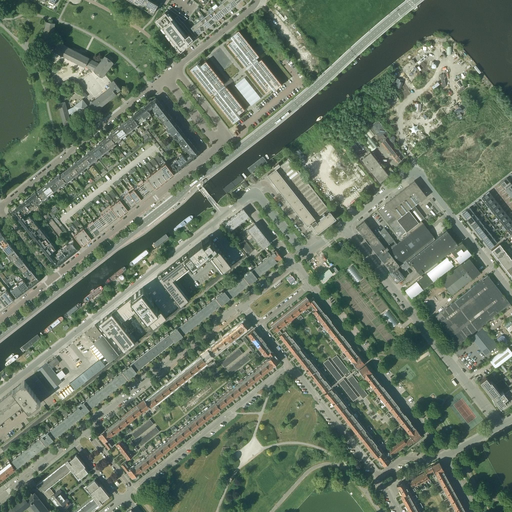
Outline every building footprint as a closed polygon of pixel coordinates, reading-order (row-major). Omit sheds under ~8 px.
[(149,0),(146,0),(142,8),(147,11),(152,2),(150,0),(149,0)] [(227,0),(225,0),(222,3),(228,11),(233,7),(227,0)] [(157,4),(155,3),(152,2),(147,11),(152,14),(156,7),(158,5),(157,4)] [(224,14),(228,11),(222,3),(218,6),(224,14)] [(218,6),(213,10),(219,18),(224,14),(218,6)] [(215,21),(219,18),(213,10),(209,13),(215,21)] [(190,35),(189,34),(188,34),(185,37),(166,13),(165,12),(156,19),(180,51),(190,43),(195,38),(194,37),(194,36),(192,38),(190,35)] [(211,25),(215,21),(209,13),(204,17),(211,25)] [(204,17),(200,20),(206,28),(211,25),(204,17)] [(202,32),(206,28),(200,20),(195,24),(202,32)] [(113,63),(112,61),(113,58),(109,55),(107,57),(104,56),(99,63),(85,56),(86,55),(83,53),(82,55),(55,41),(52,40),(55,23),(45,22),(44,29),(43,32),(44,32),(42,39),(41,41),(42,42),(51,44),(51,43),(54,44),(57,45),(54,51),(84,66),(87,68),(87,67),(93,70),(99,76),(102,77),(113,63)] [(191,28),(197,35),(202,32),(195,24),(191,28)] [(232,35),(253,61),(256,58),(259,56),(238,30),(232,35)] [(231,36),(233,39),(251,62),(245,67),(246,68),(247,70),(253,65),(272,88),(274,90),(275,89),(255,63),(258,61),(257,59),(256,58),(253,61),(232,35),(231,36)] [(245,67),(251,62),(233,39),(227,44),(245,67)] [(411,55),(402,62),(408,68),(416,60),(411,55)] [(275,89),(281,85),(282,84),(261,58),(258,61),(255,63),(275,89)] [(218,88),(224,84),(206,61),(200,66),(218,88)] [(197,63),(196,64),(216,90),(213,92),(214,93),(216,95),(218,93),(239,118),(240,117),(238,114),(220,91),(226,86),(225,85),(224,84),(218,88),(200,66),(197,63)] [(216,90),(196,64),(190,69),(210,95),(213,92),(216,90)] [(265,93),(272,88),(253,65),(247,70),(265,93)] [(401,73),(395,79),(402,85),(407,80),(401,73)] [(251,105),(261,97),(245,76),(235,84),(251,105)] [(382,78),(374,84),(381,93),(389,86),(382,78)] [(115,93),(120,90),(113,81),(108,85),(110,87),(90,104),(95,110),(116,94),(115,93)] [(440,83),(432,85),(434,97),(442,96),(440,83)] [(238,114),(239,114),(244,109),(226,86),(220,91),(238,114)] [(452,86),(446,91),(452,98),(458,93),(452,86)] [(233,123),(239,118),(218,93),(216,95),(212,97),(233,123)] [(153,106),(154,108),(161,103),(156,98),(155,98),(145,105),(149,109),(153,106)] [(80,115),(89,108),(82,99),(74,106),(74,107),(73,108),(71,110),(69,111),(68,111),(65,102),(58,104),(64,125),(71,123),(68,114),(71,113),(71,115),(73,113),(73,112),(75,111),(76,110),(80,115)] [(155,118),(158,115),(165,110),(161,103),(154,108),(154,109),(156,112),(155,112),(157,114),(153,116),(155,118)] [(145,106),(138,111),(144,118),(150,114),(150,113),(145,106)] [(451,106),(444,112),(451,120),(458,114),(451,106)] [(158,115),(163,122),(170,116),(165,110),(158,115)] [(132,116),(138,123),(144,118),(138,111),(132,116)] [(132,116),(126,121),(132,129),(134,128),(136,130),(138,128),(136,126),(138,124),(138,123),(132,116)] [(163,122),(168,128),(175,122),(170,116),(163,122)] [(362,116),(353,118),(355,129),(364,127),(362,116)] [(378,137),(383,134),(386,131),(387,131),(378,120),(372,124),(378,132),(376,134),(378,137)] [(120,125),(127,133),(129,132),(131,134),(133,132),(131,130),(132,129),(126,121),(120,125)] [(170,131),(173,134),(180,128),(175,122),(168,128),(166,130),(169,133),(170,131)] [(120,125),(114,130),(121,138),(122,137),(124,139),(126,137),(124,135),(127,133),(120,125)] [(176,142),(178,140),(185,135),(180,128),(173,134),(175,137),(173,138),(176,142)] [(121,141),(119,139),(121,138),(114,130),(108,134),(115,142),(117,141),(119,143),(121,141)] [(358,136),(370,152),(378,146),(366,130),(358,136)] [(381,142),(386,138),(383,134),(378,137),(378,138),(381,142)] [(190,141),(188,139),(185,135),(178,140),(182,147),(190,141)] [(397,163),(404,156),(395,145),(396,144),(389,135),(381,142),(397,163)] [(108,136),(102,140),(109,148),(110,147),(112,150),(115,148),(113,146),(115,144),(108,136)] [(379,183),(389,175),(370,152),(358,136),(349,143),(356,152),(360,149),(362,152),(365,149),(366,151),(368,153),(361,159),(379,183)] [(97,145),(103,153),(105,151),(107,154),(109,152),(107,150),(109,148),(102,140),(97,145)] [(188,152),(189,152),(195,147),(190,141),(182,147),(185,149),(188,152)] [(97,145),(91,150),(97,158),(99,157),(101,159),(103,157),(101,155),(103,153),(97,145)] [(199,152),(195,147),(189,152),(190,154),(186,157),(190,161),(199,154),(199,152)] [(98,161),(96,159),(97,158),(91,150),(85,154),(84,155),(90,163),(91,162),(93,161),(95,163),(98,161)] [(84,155),(78,160),(84,168),(86,167),(88,169),(90,167),(88,165),(90,163),(84,155)] [(188,163),(188,162),(188,161),(184,155),(182,155),(176,160),(182,166),(185,164),(186,164),(188,163)] [(335,218),(289,157),(280,165),(278,163),(273,167),(275,169),(267,175),(307,225),(311,223),(317,232),(335,218)] [(72,164),(79,172),(81,171),(83,173),(85,171),(83,169),(84,168),(78,160),(72,164)] [(178,170),(179,169),(182,166),(176,160),(170,164),(176,172),(178,170)] [(263,160),(245,174),(247,177),(266,163),(263,160)] [(165,163),(156,170),(164,180),(173,173),(165,163)] [(72,164),(66,169),(73,177),(74,176),(76,178),(78,177),(76,174),(79,172),(72,164)] [(391,166),(386,169),(389,175),(395,171),(391,166)] [(73,181),(71,178),(73,177),(66,169),(61,173),(67,182),(69,180),(71,182),(73,181)] [(155,188),(164,180),(156,170),(147,177),(148,178),(155,188)] [(59,173),(53,178),(60,186),(61,185),(63,187),(65,185),(63,183),(66,181),(59,173)] [(239,177),(221,192),(224,195),(242,181),(239,177)] [(511,183),(507,177),(499,183),(504,189),(511,183)] [(53,178),(48,183),(54,190),(56,189),(58,191),(60,189),(58,187),(60,186),(53,178)] [(148,178),(143,182),(151,191),(155,188),(148,178)] [(138,186),(146,195),(151,191),(143,182),(142,180),(138,183),(137,184),(138,186)] [(426,196),(418,185),(414,181),(402,190),(415,206),(426,196)] [(48,183),(42,187),(48,195),(49,194),(51,196),(54,194),(52,192),(54,190),(48,183)] [(141,198),(146,195),(138,186),(136,187),(134,189),(141,198)] [(42,187),(36,192),(42,200),(44,198),(46,200),(48,199),(46,196),(48,195),(42,187)] [(129,192),(137,202),(141,198),(134,189),(133,187),(128,191),(129,192)] [(424,218),(415,206),(402,190),(377,210),(395,233),(403,227),(406,232),(421,220),(424,218)] [(36,192),(30,197),(36,204),(42,200),(36,192)] [(124,195),(125,196),(132,205),(137,202),(129,192),(124,195)] [(489,192),(481,198),(485,202),(492,196),(489,192)] [(125,196),(121,200),(128,209),(132,205),(125,196)] [(492,196),(485,202),(488,207),(496,201),(492,196)] [(30,197),(24,201),(30,209),(36,204),(30,197)] [(60,209),(70,201),(69,199),(64,203),(63,201),(59,204),(60,206),(59,207),(60,209)] [(119,216),(128,209),(121,200),(120,199),(111,206),(119,216)] [(24,201),(18,206),(24,213),(27,211),(30,209),(24,201)] [(496,201),(488,207),(492,211),(499,205),(496,201)] [(110,205),(105,209),(114,220),(119,216),(111,206),(110,205)] [(499,205),(492,211),(496,216),(503,210),(499,205)] [(13,211),(21,221),(26,217),(25,216),(24,217),(22,214),(24,213),(18,206),(13,210),(13,211)] [(473,212),(469,207),(462,213),(466,218),(473,212)] [(54,214),(59,210),(57,208),(52,212),(50,209),(48,211),(57,223),(59,221),(54,214)] [(239,223),(249,216),(243,208),(224,223),(230,231),(230,230),(235,237),(237,235),(232,229),(238,224),(242,229),(243,228),(239,223)] [(109,223),(114,220),(105,209),(101,212),(102,214),(109,223)] [(503,210),(496,216),(499,221),(507,215),(503,210)] [(477,217),(473,212),(466,218),(470,223),(477,217)] [(109,223),(102,214),(98,218),(105,227),(109,223)] [(21,221),(26,227),(34,221),(32,218),(31,218),(29,215),(26,217),(21,221)] [(192,215),(174,230),(176,233),(195,219),(192,215)] [(507,215),(499,221),(503,225),(510,219),(507,215)] [(477,217),(470,223),(474,228),(481,222),(477,217)] [(101,230),(105,227),(98,218),(93,221),(101,230)] [(511,221),(510,219),(503,225),(506,230),(511,225),(511,221)] [(101,230),(93,221),(93,220),(88,224),(88,225),(96,234),(101,230)] [(356,227),(357,229),(391,272),(393,271),(399,265),(388,251),(392,247),(389,244),(385,247),(375,235),(364,220),(356,227)] [(406,232),(409,234),(397,244),(392,247),(388,251),(399,265),(434,237),(423,223),(421,220),(406,232)] [(30,233),(39,227),(34,221),(26,227),(30,233)] [(481,222),(474,228),(478,233),(485,227),(481,222)] [(255,223),(254,224),(242,233),(244,235),(249,231),(253,236),(248,240),(250,242),(255,238),(263,248),(270,242),(255,223)] [(96,234),(88,225),(84,228),(91,237),(96,234)] [(31,234),(38,243),(46,236),(43,232),(40,228),(39,227),(30,233),(31,234)] [(82,245),(91,237),(84,228),(83,227),(74,235),(82,245)] [(392,247),(397,244),(384,227),(375,235),(385,247),(389,244),(392,247)] [(485,227),(478,233),(482,238),(489,232),(485,227)] [(446,230),(419,251),(430,265),(457,244),(446,230)] [(489,232),(482,238),(486,243),(493,237),(489,232)] [(170,233),(152,247),(155,250),(172,237),(170,233)] [(6,235),(0,239),(0,242),(3,247),(11,241),(6,235)] [(43,249),(51,242),(46,236),(38,243),(43,249)] [(208,236),(157,276),(180,305),(192,297),(178,279),(202,260),(201,259),(206,256),(220,274),(221,273),(223,272),(224,271),(226,270),(227,268),(229,267),(231,266),(231,265),(208,236)] [(493,237),(486,243),(490,248),(497,242),(493,237)] [(67,244),(74,252),(80,247),(76,243),(74,239),(67,244)] [(16,247),(11,241),(3,247),(8,253),(16,247)] [(47,255),(51,251),(52,252),(53,251),(56,249),(53,246),(54,246),(51,242),(43,249),(47,255)] [(447,257),(406,289),(413,297),(454,265),(455,266),(471,254),(462,242),(445,255),(447,257)] [(491,250),(495,254),(503,248),(499,243),(491,250)] [(62,249),(68,257),(74,252),(67,244),(62,249)] [(8,253),(13,259),(21,253),(16,247),(8,253)] [(507,253),(503,248),(495,254),(498,259),(507,253)] [(59,252),(56,254),(62,261),(68,257),(62,249),(59,251),(59,252)] [(148,250),(129,264),(132,268),(151,254),(148,250)] [(282,257),(276,250),(271,254),(277,261),(282,257)] [(420,273),(430,265),(419,251),(408,259),(401,265),(405,270),(412,264),(420,273)] [(13,259),(18,266),(26,260),(21,253),(13,259)] [(502,264),(510,257),(507,253),(498,259),(502,264)] [(57,265),(62,261),(56,254),(55,256),(50,259),(55,265),(57,265)] [(277,261),(271,254),(263,260),(260,255),(258,257),(267,269),(277,261)] [(258,276),(263,272),(267,269),(258,257),(257,257),(261,262),(255,267),(251,262),(249,264),(252,269),(258,276)] [(511,263),(511,259),(510,257),(502,264),(506,269),(511,263)] [(480,272),(469,258),(440,280),(451,294),(480,272)] [(18,266),(23,272),(31,266),(26,260),(18,266)] [(401,264),(399,265),(393,271),(394,272),(393,272),(400,280),(404,277),(399,270),(403,267),(401,264)] [(357,282),(362,278),(353,265),(347,268),(357,282)] [(28,277),(30,277),(29,277),(36,272),(31,266),(23,272),(25,275),(26,274),(28,277)] [(126,266),(106,282),(109,286),(129,270),(126,266)] [(329,268),(320,275),(319,276),(323,281),(325,280),(333,273),(329,268)] [(252,269),(248,272),(243,276),(249,283),(258,276),(252,269)] [(31,279),(26,283),(29,287),(39,279),(40,277),(36,272),(29,277),(30,277),(31,279)] [(458,345),(484,324),(501,311),(503,313),(511,306),(510,304),(510,303),(487,275),(435,316),(458,345)] [(243,276),(234,283),(239,291),(249,283),(243,276)] [(23,280),(17,285),(23,292),(29,287),(26,283),(24,280),(23,280)] [(230,298),(239,291),(234,283),(224,291),(230,297),(230,298)] [(17,285),(11,289),(17,297),(23,292),(17,285)] [(102,285),(83,300),(86,304),(105,289),(102,285)] [(143,287),(98,323),(121,352),(166,316),(143,287)] [(7,289),(2,293),(9,302),(14,299),(7,289)] [(220,305),(230,297),(224,291),(224,290),(215,298),(220,305)] [(0,300),(4,306),(9,302),(2,293),(0,294),(0,300)] [(306,296),(299,301),(304,308),(310,304),(309,300),(306,296)] [(311,305),(315,310),(320,306),(313,297),(309,300),(310,304),(310,305),(311,305)] [(215,298),(206,305),(211,312),(220,305),(215,298)] [(292,307),(297,314),(304,308),(299,301),(292,307)] [(80,303),(64,316),(67,319),(83,306),(80,303)] [(202,319),(211,312),(206,305),(196,312),(202,319)] [(320,306),(315,310),(313,312),(319,319),(325,313),(320,306)] [(285,313),(290,320),(297,314),(292,307),(285,313)] [(383,314),(393,327),(399,323),(389,310),(383,314)] [(196,312),(187,319),(193,327),(202,319),(196,312)] [(278,318),(280,322),(283,325),(290,320),(285,313),(278,318)] [(319,319),(324,326),(331,320),(325,313),(319,319)] [(62,317),(43,331),(46,335),(65,321),(62,317)] [(239,323),(242,326),(249,321),(246,318),(239,323)] [(278,318),(270,324),(273,328),(280,322),(278,318)] [(187,319),(183,323),(178,327),(184,334),(193,327),(187,319)] [(324,326),(330,333),(337,327),(331,320),(324,326)] [(249,321),(242,326),(244,330),(249,326),(252,330),(254,328),(249,321)] [(283,325),(280,322),(273,328),(276,331),(283,325)] [(239,323),(232,329),(237,336),(244,330),(242,326),(239,323)] [(113,348),(95,325),(85,332),(109,362),(119,355),(113,348)] [(169,334),(174,340),(174,341),(184,334),(178,327),(169,334)] [(337,327),(330,333),(335,340),(342,334),(337,327)] [(485,355),(497,345),(484,327),(471,337),(485,355)] [(225,334),(230,341),(237,336),(232,329),(225,334)] [(260,336),(255,329),(248,334),(253,341),(260,336)] [(279,335),(285,342),(291,336),(286,330),(279,335)] [(40,333),(24,346),(28,350),(44,337),(40,333)] [(168,333),(158,341),(164,348),(174,340),(169,334),(168,333)] [(225,334),(218,340),(223,347),(230,341),(225,334)] [(342,334),(335,340),(341,347),(348,342),(342,334)] [(253,341),(259,348),(266,343),(260,336),(253,341)] [(290,349),(297,344),(291,336),(285,342),(290,349)] [(218,340),(211,346),(216,353),(223,347),(218,340)] [(158,341),(149,349),(154,356),(164,348),(158,341)] [(341,347),(347,354),(353,349),(348,342),(341,347)] [(265,356),(266,354),(272,350),(266,343),(259,348),(265,356)] [(296,356),(303,351),(297,344),(290,349),(296,356)] [(489,360),(495,368),(511,354),(511,350),(508,345),(489,360)] [(211,346),(203,351),(209,358),(216,353),(211,346)] [(148,349),(139,356),(145,363),(154,356),(148,349)] [(353,349),(347,354),(352,361),(359,356),(353,349)] [(266,358),(268,359),(271,363),(278,358),(272,350),(266,354),(268,356),(266,358)] [(201,355),(205,361),(209,358),(203,351),(200,354),(201,355)] [(301,363),(308,358),(303,351),(296,356),(301,363)] [(16,353),(2,364),(4,367),(19,356),(16,353)] [(201,355),(198,358),(203,365),(207,362),(205,361),(201,355)] [(131,363),(131,364),(136,370),(145,363),(139,356),(131,363)] [(359,356),(352,361),(358,368),(365,363),(359,356)] [(37,370),(52,389),(62,381),(52,368),(60,362),(56,357),(48,364),(47,362),(37,370)] [(191,364),(196,371),(203,365),(198,358),(191,364)] [(280,361),(278,358),(271,363),(273,366),(280,361)] [(301,363),(307,370),(314,365),(308,358),(301,363)] [(273,366),(271,363),(268,359),(261,365),(266,372),(273,366)] [(131,364),(127,368),(122,371),(128,378),(137,371),(136,370),(131,364)] [(191,364),(184,369),(189,376),(196,371),(191,364)] [(371,372),(366,364),(359,370),(365,377),(371,372)] [(261,365),(254,371),(259,377),(266,372),(261,365)] [(313,378),(320,372),(314,365),(307,370),(313,378)] [(177,375),(182,382),(189,376),(184,369),(177,375)] [(122,371),(113,379),(118,386),(128,378),(122,371)] [(252,383),(259,377),(254,371),(247,376),(252,383)] [(318,385),(325,379),(320,372),(313,378),(318,385)] [(365,377),(370,384),(377,379),(371,372),(365,377)] [(177,375),(170,381),(175,388),(182,382),(177,375)] [(245,389),(252,383),(247,376),(239,382),(245,389)] [(496,406),(498,405),(505,401),(504,401),(504,400),(507,397),(507,398),(511,395),(511,391),(509,388),(504,393),(503,391),(499,394),(486,377),(480,381),(493,398),(492,400),(495,406),(496,406)] [(113,379),(108,382),(104,386),(109,393),(118,386),(113,379)] [(318,385),(324,392),(331,387),(325,379),(318,385)] [(377,379),(370,384),(376,391),(383,386),(377,379)] [(25,380),(0,399),(0,422),(24,404),(29,410),(41,401),(25,380)] [(163,386),(168,393),(175,388),(170,381),(163,386)] [(238,394),(245,389),(239,382),(232,387),(238,394)] [(104,386),(94,393),(100,400),(109,393),(104,386)] [(163,386),(156,392),(161,399),(168,393),(163,386)] [(376,391),(381,398),(388,393),(383,386),(376,391)] [(231,400),(238,394),(232,387),(225,393),(231,400)] [(325,393),(331,401),(338,395),(332,388),(325,393)] [(149,397),(154,404),(161,399),(156,392),(149,397)] [(94,393),(90,397),(85,401),(91,408),(100,400),(94,393)] [(224,405),(231,400),(225,393),(218,399),(224,405)] [(388,393),(381,398),(387,405),(394,400),(388,393)] [(336,408),(343,402),(338,395),(331,401),(336,408)] [(149,397),(145,400),(149,405),(151,407),(154,404),(149,397)] [(140,401),(146,408),(149,405),(145,400),(144,399),(140,401)] [(218,399),(211,404),(217,411),(224,405),(218,399)] [(387,405),(392,412),(399,407),(394,400),(387,405)] [(76,408),(76,409),(81,415),(91,408),(85,401),(76,408)] [(140,401),(133,407),(139,414),(146,408),(140,401)] [(342,415),(349,409),(343,402),(336,408),(342,415)] [(210,417),(217,411),(211,404),(204,410),(210,417)] [(126,413),(132,419),(139,414),(133,407),(126,413)] [(399,407),(392,412),(398,419),(405,414),(399,407)] [(76,409),(67,416),(73,423),(82,416),(81,415),(76,409)] [(342,415),(348,422),(354,417),(349,409),(342,415)] [(204,410),(197,415),(203,422),(210,417),(204,410)] [(126,413),(119,418),(125,425),(132,419),(126,413)] [(398,419),(404,427),(411,421),(405,414),(398,419)] [(197,415),(190,421),(196,428),(203,422),(197,415)] [(67,416),(58,423),(64,430),(73,423),(67,416)] [(348,422),(353,429),(360,424),(354,417),(348,422)] [(112,424),(117,431),(125,425),(119,418),(112,424)] [(189,433),(196,428),(190,421),(183,427),(189,433)] [(411,421),(404,427),(409,434),(416,428),(411,421)] [(64,430),(58,423),(51,429),(47,424),(45,426),(49,431),(54,438),(64,430)] [(112,424),(105,430),(110,436),(117,431),(112,424)] [(353,429),(359,436),(366,431),(360,424),(353,429)] [(181,439),(189,433),(183,427),(176,432),(181,439)] [(412,437),(413,439),(420,433),(416,428),(409,434),(412,437)] [(106,439),(107,439),(110,436),(105,430),(101,433),(106,439)] [(49,431),(40,438),(45,445),(54,438),(49,431)] [(359,436),(364,443),(371,438),(366,431),(359,436)] [(176,432),(169,438),(174,445),(181,439),(176,432)] [(103,442),(106,439),(101,433),(98,435),(103,442)] [(412,437),(405,442),(407,444),(408,446),(415,441),(413,439),(412,437)] [(26,441),(30,445),(36,452),(45,445),(40,438),(32,444),(28,439),(26,441)] [(167,450),(174,445),(169,438),(162,443),(167,450)] [(364,443),(370,450),(377,445),(371,438),(364,443)] [(407,444),(405,442),(402,438),(398,441),(403,447),(407,444)] [(113,446),(112,445),(107,439),(106,439),(103,442),(109,449),(113,446)] [(116,445),(118,449),(125,444),(122,440),(116,445)] [(398,441),(395,444),(399,450),(403,447),(398,441)] [(162,443),(155,449),(160,456),(167,450),(162,443)] [(118,449),(121,453),(128,448),(125,444),(118,449)] [(399,450),(395,444),(391,447),(395,453),(399,450)] [(30,445),(26,449),(21,453),(27,460),(36,452),(30,445)] [(377,456),(382,452),(377,445),(370,450),(375,457),(377,456)] [(387,450),(389,452),(392,455),(395,453),(391,447),(387,450)] [(121,453),(124,456),(131,451),(128,448),(121,453)] [(153,461),(160,456),(155,449),(148,455),(153,461)] [(133,455),(131,451),(124,456),(127,460),(133,455)] [(379,460),(386,455),(383,451),(382,452),(377,456),(379,460)] [(389,452),(386,455),(379,460),(384,465),(390,460),(394,457),(392,455),(389,452)] [(21,453),(12,460),(17,467),(27,460),(21,453)] [(48,498),(50,497),(54,494),(49,487),(71,469),(76,475),(75,477),(79,481),(78,480),(80,478),(88,472),(84,466),(85,465),(76,454),(72,458),(71,457),(37,484),(37,485),(48,498)] [(148,455),(141,460),(146,467),(153,461),(148,455)] [(139,473),(146,467),(141,460),(134,466),(135,468),(139,473)] [(9,461),(3,467),(9,474),(15,469),(9,461)] [(127,471),(131,468),(125,461),(121,465),(127,471)] [(439,461),(435,464),(439,472),(443,470),(439,461)] [(431,466),(433,470),(435,474),(439,472),(435,464),(431,466)] [(424,470),(425,472),(426,474),(433,470),(431,466),(424,470)] [(0,477),(2,480),(9,474),(3,467),(0,468),(0,477)] [(132,478),(139,473),(135,468),(128,473),(132,478)] [(440,482),(448,478),(443,470),(439,472),(435,474),(433,476),(434,478),(436,476),(440,482)] [(426,474),(425,472),(421,474),(425,481),(427,480),(429,483),(430,482),(426,474)] [(444,490),(452,486),(448,478),(440,482),(436,484),(437,486),(441,484),(444,490)] [(409,481),(408,479),(396,485),(400,491),(407,487),(411,485),(409,481)] [(74,511),(69,511),(66,508),(62,511),(61,511),(59,511),(90,511),(105,500),(104,499),(109,495),(100,484),(99,485),(94,480),(87,486),(84,488),(83,486),(83,487),(87,491),(88,490),(93,497),(74,511)] [(448,498),(456,493),(452,486),(444,490),(440,492),(441,494),(445,492),(448,498)] [(400,496),(408,492),(409,491),(407,487),(400,491),(402,495),(400,495),(400,496)] [(52,511),(50,509),(49,510),(35,492),(32,494),(30,491),(27,493),(27,492),(1,511),(20,511),(30,504),(36,511),(52,511)] [(66,508),(71,504),(65,497),(63,494),(62,496),(58,491),(54,494),(50,497),(56,504),(61,511),(62,511),(66,508)] [(411,497),(408,492),(400,496),(409,511),(419,511),(418,509),(422,506),(420,503),(415,505),(412,499),(417,497),(416,495),(411,497)] [(453,506),(461,501),(456,493),(448,498),(444,500),(445,502),(450,500),(453,506)] [(456,511),(459,511),(465,509),(461,501),(453,506),(448,508),(449,510),(454,507),(456,511)]
